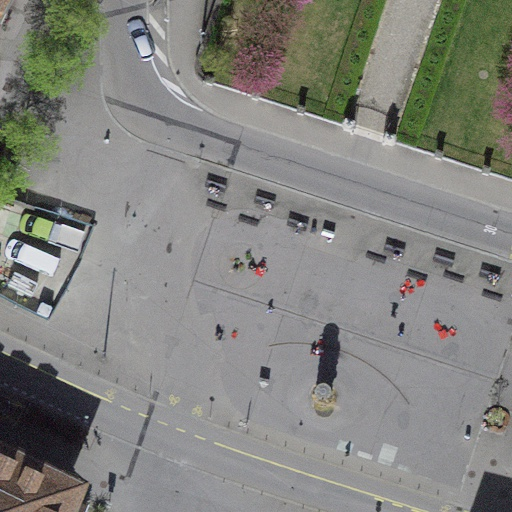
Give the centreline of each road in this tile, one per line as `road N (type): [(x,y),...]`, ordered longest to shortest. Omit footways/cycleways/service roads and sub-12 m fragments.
road 1 (tertiary): [(511,235),(173,120),(141,83),(132,0)]
road 2 (tertiary): [(154,450),(337,511)]
road 3 (tertiary): [(0,380),(154,450)]
